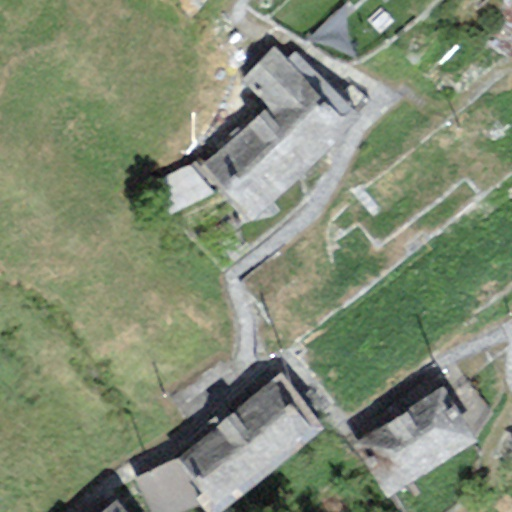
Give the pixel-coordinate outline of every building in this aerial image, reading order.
[(263,109),(198,166),(245,220),(344,134),(355,124),(292,52),(281,61),(271,51),(237,80),(263,109)] [(282,376),(178,460),(205,493),(197,500),(202,506),(206,511),(220,511),(324,428),(282,376)] [(352,445),(386,498),(475,442),(442,389),(352,445)] [(205,493),(178,460),(133,477),(147,511),(189,511),(202,506),(197,500),(205,493)] [(123,511),(115,502),(103,511),(123,511)]
